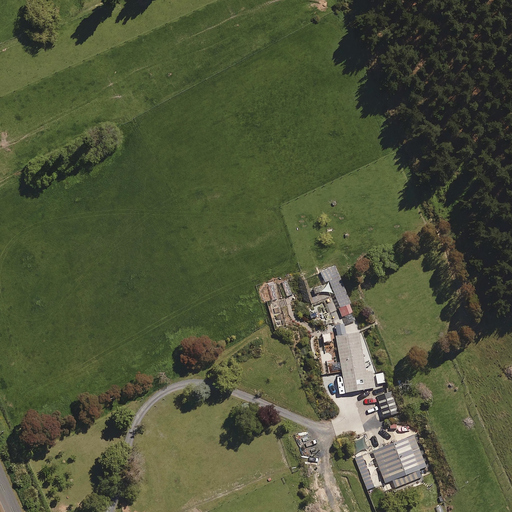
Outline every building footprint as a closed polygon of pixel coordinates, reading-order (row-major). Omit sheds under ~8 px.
[(353,312),(335,266),(320,271),(324,282),(329,280),(342,316),(353,312)] [(366,370),(359,332),(335,336),(345,392),(375,387),(372,369),(366,370)] [(393,393),(378,396),(383,416),(398,413),(393,393)] [(427,466),(415,434),(372,451),(384,483),(392,480),(395,487),(422,477),(419,469),(427,466)] [(374,486),(363,455),(355,458),(367,489),(374,486)]
